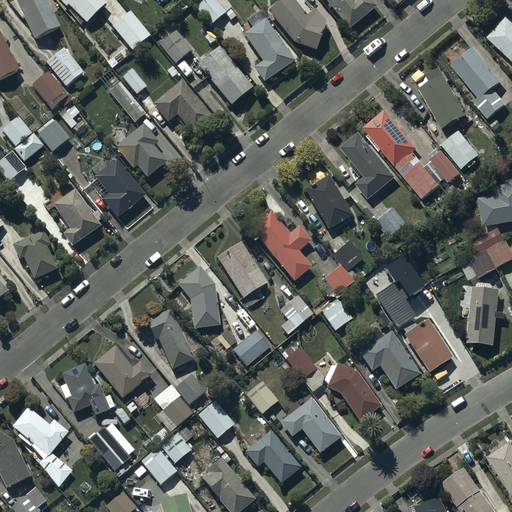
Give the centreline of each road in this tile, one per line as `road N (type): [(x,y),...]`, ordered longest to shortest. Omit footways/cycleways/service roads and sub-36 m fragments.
road 1 (residential): [(0,370),(450,0)]
road 2 (residential): [(336,511),(511,386)]
